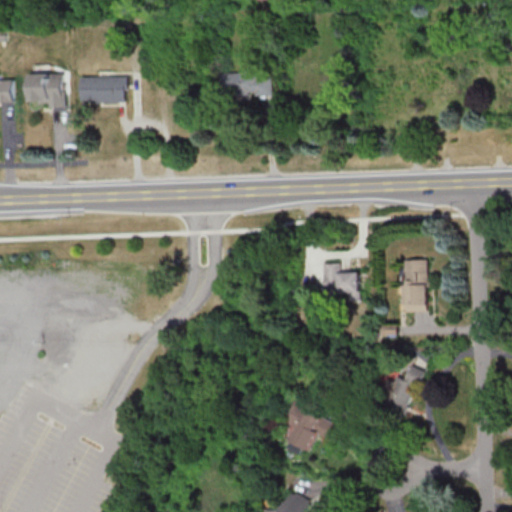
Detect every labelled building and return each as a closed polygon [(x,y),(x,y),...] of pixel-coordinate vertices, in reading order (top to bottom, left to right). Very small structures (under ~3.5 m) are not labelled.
[(258,78),(258,73),(222,73),(222,98),(274,98),(274,78),(258,78)] [(33,74),(33,108),(66,108),(66,74),(33,74)] [(15,79),(0,79),(0,75),(0,101),(15,102),(15,79)] [(83,77),(83,102),(130,102),(130,77),(83,77)] [(429,261),(406,261),(406,313),(429,313),(429,261)] [(362,273),(344,273),(343,264),(327,264),(327,299),(362,298),(362,273)] [(378,405),(407,417),(426,372),(412,366),(406,380),(391,374),(378,405)] [(294,442),(313,451),(320,435),(329,439),(337,420),(301,404),(292,425),(300,428),(294,442)] [(306,511),(306,495),(290,495),(290,508),(268,509),(267,511),(306,511)]
